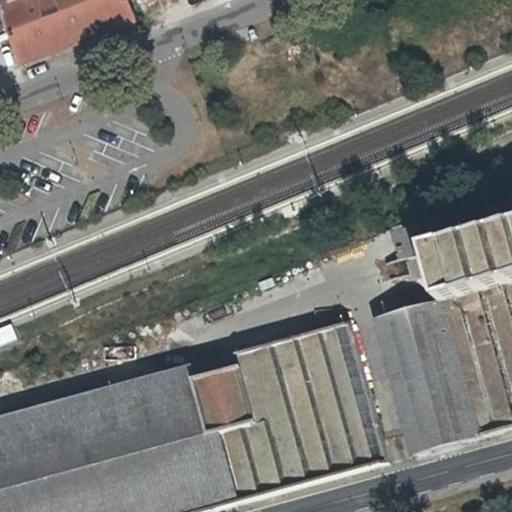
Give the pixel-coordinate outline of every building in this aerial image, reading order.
[(131,0),(5,0),(0,2),(24,63),(139,19),(131,0)] [(151,0),(155,8),(176,0),(151,0)] [(422,234),(420,227),(394,234),(402,263),(428,255),(422,234)] [(438,291),(442,307),(472,298),(511,286),(511,231),(428,255),(433,275),(438,291)] [(511,286),(472,298),(442,307),(379,325),(413,459),(511,431),(511,286)] [(353,326),(238,359),(240,371),(201,382),(183,374),(0,424),(0,511),(221,511),(391,466),(353,326)] [(17,328),(0,334),(0,355),(24,346),(17,328)]
